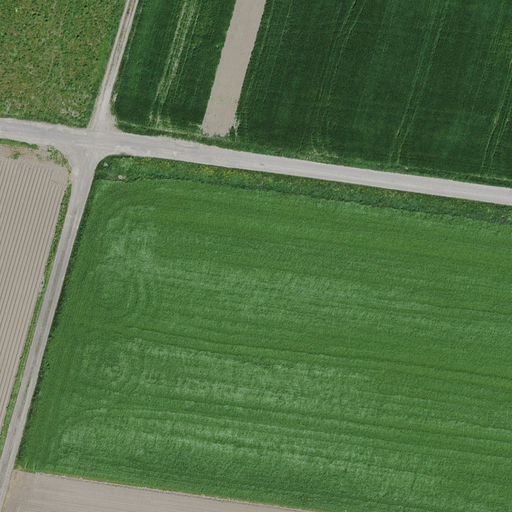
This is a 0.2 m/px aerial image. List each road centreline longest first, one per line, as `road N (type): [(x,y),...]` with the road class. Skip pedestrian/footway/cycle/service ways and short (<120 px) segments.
road 1 (track): [(0,126),(511,194)]
road 2 (track): [(0,500),(97,138)]
road 3 (track): [(135,0),(97,138)]
